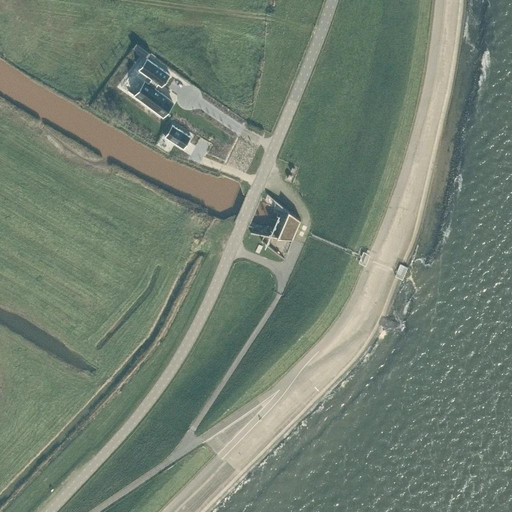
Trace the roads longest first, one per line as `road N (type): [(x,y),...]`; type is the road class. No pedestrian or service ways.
road 1 (tertiary): [(48,511),(149,399),(200,315),(333,0)]
road 2 (track): [(231,248),(272,265),(281,290),(185,449)]
